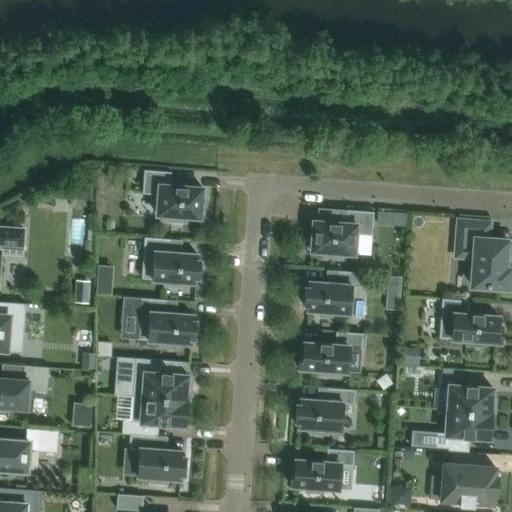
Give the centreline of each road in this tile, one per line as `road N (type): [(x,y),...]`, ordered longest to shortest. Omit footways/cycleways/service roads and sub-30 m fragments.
road 1 (residential): [(237,511),(256,188),(511,209)]
road 2 (track): [(0,114),(55,88),(511,122)]
